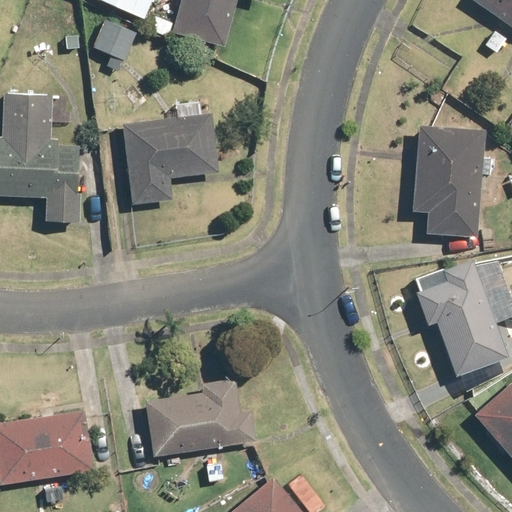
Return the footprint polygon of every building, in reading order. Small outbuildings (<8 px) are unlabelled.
[(122,0),(120,5),(143,15),(149,0),(122,0)] [(222,43),(233,0),(185,0),(178,31),(222,43)] [(511,0),(473,0),(511,25),(511,0)] [(140,33),(102,16),(88,47),(126,64),(140,33)] [(49,124),(69,124),(69,93),(3,93),(3,137),(0,137),(0,197),(45,198),(46,223),(77,223),(76,142),(60,143),(60,138),(49,138),(49,124)] [(160,120),(121,125),(132,208),(174,202),(171,181),(216,175),(208,116),(201,116),(199,98),(157,104),(160,120)] [(482,131),(418,126),(413,211),(429,212),(427,233),(476,236),(482,131)] [(501,352),(471,263),(419,281),(450,370),(501,352)] [(199,391),(143,398),(150,458),(221,449),(222,455),(262,450),(257,410),(243,412),(239,379),(198,384),(199,391)] [(511,385),(478,413),(511,454),(511,385)] [(83,411),(0,422),(0,483),(92,471),(83,411)] [(300,472),(287,482),(308,511),(316,511),(325,506),(300,472)] [(299,511),(275,482),(237,511),(299,511)]
